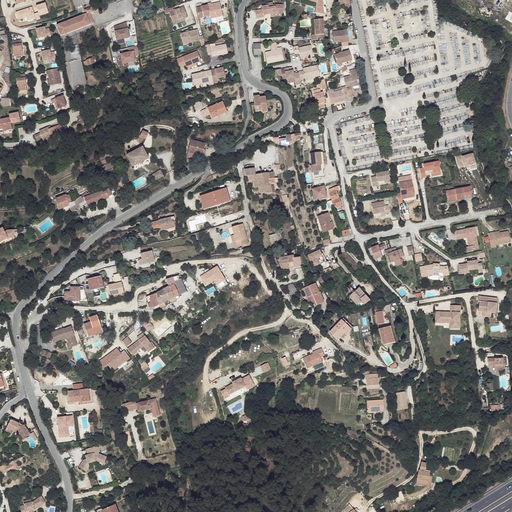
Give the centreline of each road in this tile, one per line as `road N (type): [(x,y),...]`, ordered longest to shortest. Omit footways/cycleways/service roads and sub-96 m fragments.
road 1 (tertiary): [(242,58),(251,77),(280,95),(283,117),(118,219),(15,310)]
road 2 (residential): [(355,0),(372,103),(333,122),(332,131),(359,238)]
road 3 (residential): [(256,273),(237,259),(176,265),(136,292),(133,308)]
road 4 (residential): [(21,366),(35,322),(53,311),(133,308)]
road 5 (unknown): [(244,133),(248,73),(318,57)]
road 6 (tertiary): [(29,389),(63,470),(69,511)]
